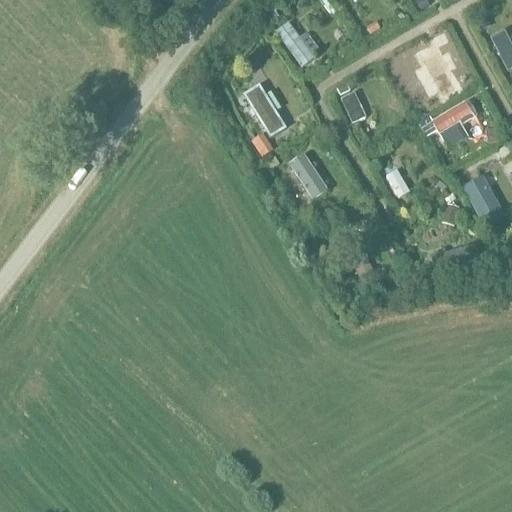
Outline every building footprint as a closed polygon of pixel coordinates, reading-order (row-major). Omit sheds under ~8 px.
[(275,30),(296,68),(310,60),(289,22),(275,30)] [(488,35),(499,69),(511,65),(511,57),(503,31),(488,35)] [(412,72),(448,54),(439,36),(403,54),(412,72)] [(352,125),(366,119),(355,94),(340,101),(352,125)] [(456,129),(470,120),(461,104),(428,123),(443,149),(462,139),(456,129)] [(262,137),(251,144),(262,161),(273,153),(262,137)] [(327,191),(304,156),(290,166),(312,200),(327,191)] [(394,199),(406,195),(396,169),(384,173),(394,199)] [(499,209),(489,184),(476,189),(472,179),(458,185),(472,220),(499,209)] [(376,276),(356,243),(343,250),(363,284),(376,276)] [(471,245),(428,252),(431,269),(474,263),(471,245)]
